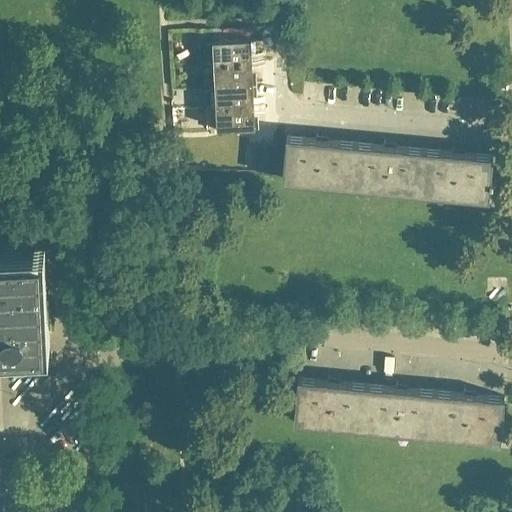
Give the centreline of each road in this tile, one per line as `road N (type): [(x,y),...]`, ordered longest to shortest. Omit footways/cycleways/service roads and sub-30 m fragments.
road 1 (residential): [(511,354),(296,334),(92,364)]
road 2 (residential): [(511,131),(291,110),(279,44)]
road 3 (unknown): [(65,369),(59,246),(40,228),(0,225)]
